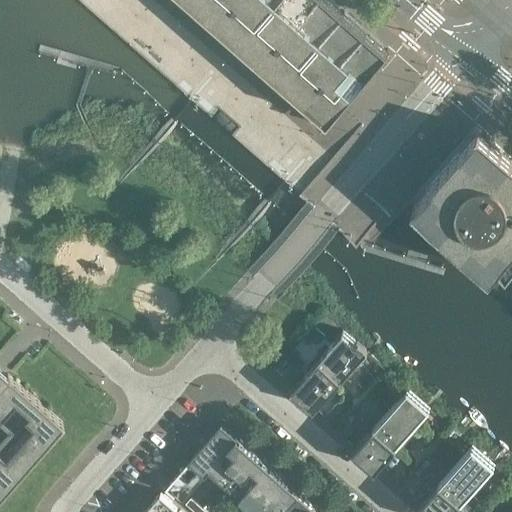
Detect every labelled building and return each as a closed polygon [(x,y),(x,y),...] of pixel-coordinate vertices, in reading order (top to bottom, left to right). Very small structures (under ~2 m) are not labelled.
[(180,0),(190,9),(197,0),(180,0)] [(234,47),(275,0),(197,0),(190,9),(234,47)] [(278,86),(344,11),(331,0),(275,0),(234,47),(278,86)] [(329,118),(389,50),(344,11),(278,86),(323,125),(329,118)] [(511,157),(490,138),(488,140),(477,130),(460,150),(459,150),(413,204),(415,205),(415,206),(491,272),(511,248),(511,157)] [(314,407),(356,359),(358,362),(367,351),(365,349),(366,349),(357,341),(356,341),(343,329),(301,377),(298,375),(289,386),(314,407)] [(0,492),(62,422),(7,373),(6,373),(0,368),(0,367),(0,492)] [(375,468),(430,405),(408,386),(353,448),(375,468)] [(209,469),(238,436),(221,422),(166,485),(183,500),(209,470),(209,469)] [(224,483),(253,450),(238,436),(209,469),(209,470),(224,483)] [(425,511),(451,511),(495,462),(473,443),(418,505),(425,511)] [(239,496),(268,463),(253,450),(224,483),(239,496)] [(255,510),(284,477),(268,463),(239,496),(255,510)] [(255,510),(252,511),(279,511),(299,490),(284,477),(255,510)] [(306,511),(314,504),(299,490),(279,511),(306,511)] [(172,511),(178,506),(161,491),(142,511),(172,511)] [(198,511),(203,507),(191,497),(186,502),(196,511),(198,511)]
